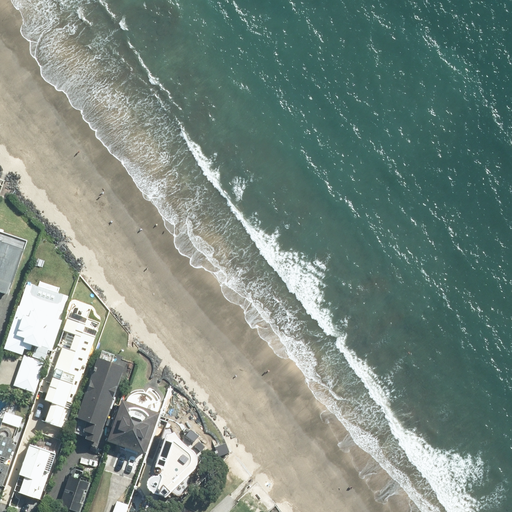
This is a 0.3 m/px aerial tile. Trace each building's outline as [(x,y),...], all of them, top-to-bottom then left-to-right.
[(31,243),(0,232),(0,292),(13,296),(31,243)] [(70,297),(30,283),(7,349),(24,355),(14,384),(38,392),(70,297)] [(104,313),(82,305),(49,399),(54,401),(49,416),(65,422),(104,313)] [(129,359),(104,351),(75,432),(100,441),(129,359)] [(160,409),(124,396),(108,442),(120,447),(113,466),(137,475),(160,409)] [(28,418),(0,408),(0,487),(4,489),(28,418)] [(202,443),(167,431),(150,483),(185,494),(202,443)] [(57,453),(30,444),(14,495),(41,503),(57,453)] [(91,475),(67,467),(54,504),(79,511),(91,475)] [(129,511),(132,511),(144,511),(145,511),(155,511),(159,502),(148,499),(150,491),(136,487),(129,511)] [(125,511),(128,505),(117,501),(112,511),(125,511)]
